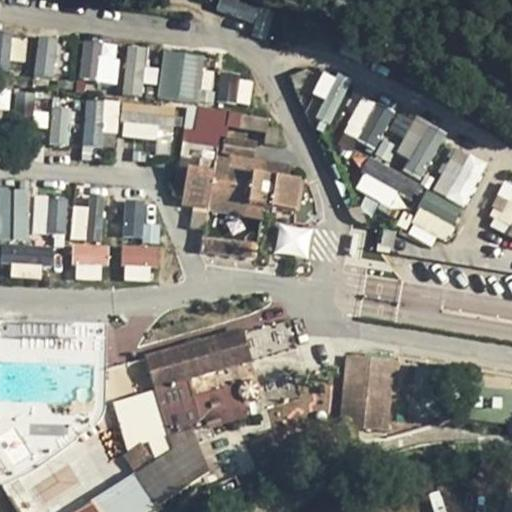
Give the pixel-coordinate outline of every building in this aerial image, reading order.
[(229,0),(219,0),(216,8),(250,22),(255,11),(229,0)] [(0,33),(0,64),(23,68),(28,38),(0,33)] [(39,36),(34,76),(54,78),(59,38),(39,36)] [(119,81),(117,40),(79,41),(81,82),(119,81)] [(143,94),(148,46),(127,44),(122,92),(143,94)] [(196,103),(205,56),(164,48),(155,95),(196,103)] [(325,98),(317,118),(329,123),(349,81),(322,69),(312,92),(325,98)] [(250,103),(251,76),(218,74),(216,101),(250,103)] [(0,88),(0,110),(7,112),(11,91),(0,88)] [(378,148),(393,108),(359,95),(344,135),(378,148)] [(103,146),(104,131),(118,132),(120,101),(86,99),(82,145),(103,146)] [(122,139),(172,139),(171,105),(121,105),(122,139)] [(70,146),(72,106),(51,106),(50,145),(70,146)] [(391,158),(424,176),(447,132),(414,115),(391,158)] [(433,193),(467,206),(485,160),(452,146),(433,193)] [(354,186),(404,214),(420,185),(370,157),(354,186)] [(315,217),(317,203),(228,194),(230,175),(181,171),(177,200),(188,201),(184,234),(231,239),(232,227),(296,233),(298,215),(315,217)] [(511,184),(505,181),(484,224),(511,237),(511,184)] [(0,187),(0,238),(28,238),(28,187),(0,187)] [(429,191),(410,223),(443,243),(462,211),(429,191)] [(34,195),(32,231),(65,233),(67,197),(34,195)] [(101,235),(104,196),(90,195),(87,234),(101,235)] [(146,237),(145,201),(122,201),(123,237),(146,237)] [(71,206),(71,239),(86,239),(86,206),(71,206)] [(202,237),(201,254),(248,256),(249,240),(202,237)] [(72,279),(106,279),(105,242),(71,243),(72,279)] [(119,278),(149,281),(151,264),(159,265),(161,247),(123,243),(119,278)] [(0,271),(47,274),(48,246),(1,244),(0,258),(0,271)] [(153,511),(216,479),(194,437),(247,409),(232,381),(197,399),(190,387),(253,353),(234,318),(145,365),(154,383),(107,408),(142,473),(68,511),(153,511)] [(388,429),(397,359),(347,353),(338,422),(388,429)]
